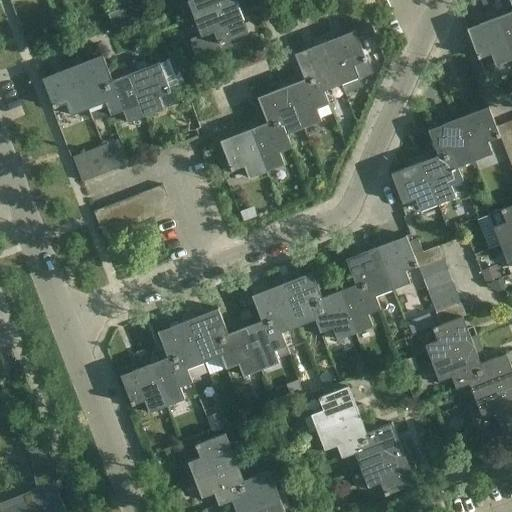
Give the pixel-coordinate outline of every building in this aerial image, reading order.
[(187,0),(194,18),(241,0),(187,0)] [(213,31),(218,44),(248,32),(241,12),(247,10),(242,0),(241,0),(194,18),(201,36),(213,31)] [(504,6),(493,10),(511,57),(511,9),(506,12),(504,6)] [(488,19),(466,28),(478,59),(490,54),(495,66),(511,59),(511,57),(493,10),(485,13),(488,19)] [(375,35),(371,25),(362,29),(366,39),(375,35)] [(322,35),(339,81),(341,85),(358,78),(354,66),(367,61),(355,30),(335,38),(333,31),(322,35)] [(341,85),(339,81),(322,35),(313,39),(316,45),(295,52),(305,78),(318,73),(324,91),(341,85)] [(169,53),(174,68),(185,63),(180,49),(169,53)] [(89,108),(106,102),(99,84),(112,79),(102,54),(82,62),(79,56),(70,59),(89,108)] [(89,108),(70,59),(61,63),(63,69),(42,78),(54,108),(67,103),(71,115),(89,108)] [(135,63),(126,66),(145,115),(163,108),(159,96),(181,87),(170,59),(160,63),(159,61),(137,69),(135,63)] [(106,102),(111,115),(123,110),(127,122),(145,115),(126,66),(116,70),(119,76),(112,79),(99,84),(106,102)] [(296,75),(285,79),(286,81),(304,129),(322,122),(317,108),(329,104),(324,91),(318,73),(305,78),(298,81),(296,75)] [(304,129),(286,81),(285,79),(277,82),(279,88),(257,96),(267,122),(280,117),(287,135),(304,129)] [(511,130),(508,122),(497,126),(489,105),(468,113),(466,108),(456,112),(476,160),(493,153),(488,141),(500,136),(506,150),(511,147),(511,130)] [(452,149),(459,167),(476,160),(456,112),(446,116),(448,121),(428,129),(438,155),(452,149)] [(258,118),(248,122),(267,171),(284,164),(279,152),(292,147),(287,135),(280,117),(267,122),(260,125),(258,118)] [(267,171),(248,122),(239,125),(242,132),(220,140),(231,170),(244,166),(249,178),(267,171)] [(120,138),(107,143),(117,167),(129,163),(120,138)] [(107,143),(96,147),(106,172),(117,167),(107,143)] [(96,147),(85,152),(94,176),(106,172),(96,147)] [(464,179),(459,167),(452,149),(438,155),(431,157),(429,152),(418,156),(438,204),(456,197),(451,184),(464,179)] [(73,156),(82,181),(94,176),(85,152),(73,156)] [(438,204),(418,156),(409,159),(412,165),(391,173),(402,203),(414,199),(419,211),(438,204)] [(160,213),(172,208),(163,184),(151,188),(160,213)] [(151,188),(140,193),(149,217),(160,213),(151,188)] [(140,193),(128,197),(138,221),(149,217),(140,193)] [(492,227),(500,245),(511,240),(511,196),(501,201),(504,208),(487,214),(492,227)] [(128,197),(117,201),(126,226),(138,221),(128,197)] [(117,201),(105,206),(115,230),(126,226),(117,201)] [(115,230),(105,206),(94,210),(103,235),(115,230)] [(240,212),(244,222),(258,217),(254,207),(240,212)] [(418,268),(443,258),(438,246),(422,252),(415,255),(409,241),(407,235),(385,243),(383,237),(373,240),(393,290),(411,283),(406,271),(418,266),(418,268)] [(415,255),(422,252),(417,238),(409,241),(415,255)] [(393,290),(373,240),(363,244),(365,251),(346,258),(356,283),(369,278),(376,296),(393,290)] [(511,240),(500,245),(506,262),(511,260),(511,240)] [(423,279),(447,269),(443,258),(418,268),(423,279)] [(486,283),(501,277),(496,265),(481,271),(486,283)] [(423,279),(427,290),(452,280),(447,269),(423,279)] [(298,327),(315,320),(308,302),(321,296),(312,272),(291,280),(289,273),(279,277),(298,327)] [(274,314),(281,333),(298,327),(279,277),(270,280),(273,287),(251,295),(260,319),(274,314)] [(381,309),(376,296),(369,278),(356,283),(347,286),(345,280),(336,284),(355,333),(373,326),(368,314),(381,309)] [(431,301),(456,292),(452,280),(427,290),(431,301)] [(328,294),(321,296),(308,302),(315,320),(320,332),(332,328),(336,340),(355,333),(336,284),(326,288),(328,294)] [(431,301),(436,313),(460,303),(456,292),(431,301)] [(462,316),(465,315),(460,303),(436,313),(440,325),(432,328),(436,340),(424,344),(431,362),(479,343),(476,334),(470,337),(462,316)] [(204,363),(221,356),(214,338),(226,333),(217,308),(196,316),(194,310),(185,313),(204,363)] [(204,363),(185,313),(175,317),(177,323),(156,331),(166,356),(180,351),(191,382),(209,375),(204,363)] [(286,345),(281,333),(274,314),(260,319),(252,323),(250,317),(241,320),(261,369),(278,362),(274,350),(286,345)] [(413,317),(405,320),(408,328),(416,325),(413,317)] [(234,330),(226,333),(214,338),(221,356),(226,369),(238,364),(242,376),(261,369),(241,320),(231,324),(234,330)] [(484,354),(479,343),(431,362),(438,381),(451,376),(456,389),(469,383),(485,377),(480,363),(478,356),(484,354)] [(157,353),(147,357),(166,405),(184,398),(179,386),(191,382),(180,351),(166,356),(160,359),(157,353)] [(469,383),(475,400),(511,385),(511,370),(506,354),(480,363),(485,377),(469,383)] [(120,374),(132,405),(143,400),(148,412),(166,405),(147,357),(138,360),(141,366),(120,374)] [(404,372),(417,367),(413,357),(400,362),(404,372)] [(367,367),(357,371),(359,375),(369,372),(367,367)] [(312,374),(299,379),(306,395),(318,390),(312,374)] [(318,432),(366,412),(363,404),(357,406),(349,385),(318,397),(323,409),(311,414),(318,432)] [(511,385),(475,400),(482,418),(495,413),(499,425),(511,420),(511,385)] [(366,432),(364,425),(370,423),(366,412),(318,432),(324,450),(337,445),(341,457),(355,452),(371,446),(366,432)] [(221,417),(208,422),(212,431),(224,426),(221,417)] [(392,422),(366,432),(371,446),(355,452),(361,468),(409,450),(406,441),(400,443),(392,422)] [(511,449),(511,428),(478,450),(488,465),(511,449)] [(187,461),(193,478),(243,460),(239,451),(233,453),(226,432),(195,444),(199,456),(187,461)] [(0,511),(65,511),(55,483),(61,481),(47,444),(30,451),(38,488),(0,502),(0,511)] [(409,450),(361,468),(368,487),(381,482),(385,494),(415,483),(408,462),(413,460),(409,450)] [(246,469),(243,460),(193,478),(200,497),(213,492),(217,504),(230,499),(249,493),(243,479),(241,472),(246,469)] [(230,499),(234,511),(249,511),(286,498),(282,488),(277,490),(269,469),(243,479),(249,493),(230,499)] [(290,507),(286,498),(249,511),(284,511),(284,509),(290,507)]
